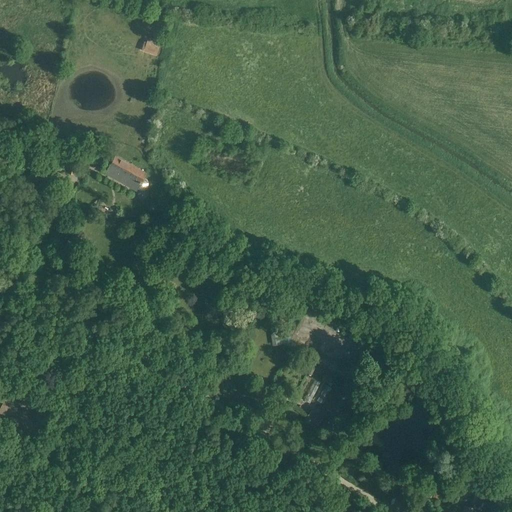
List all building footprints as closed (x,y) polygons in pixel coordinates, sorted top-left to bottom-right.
[(147,37),(142,50),(158,55),(162,42),(147,37)] [(67,172),(76,174),(80,155),(71,153),(67,172)] [(147,173),(115,155),(105,173),(137,191),(138,189),(141,190),(145,190),(147,187),(148,183),(147,180),(144,178),(147,173)] [(273,345),(281,344),(279,332),(271,333),(273,345)] [(309,392),(305,399),(310,401),(314,394),(309,392)] [(322,417),(311,410),(307,416),(318,423),(322,417)] [(489,495),(478,492),(472,507),(466,505),(462,511),(480,511),(481,510),(484,511),(489,495)]
